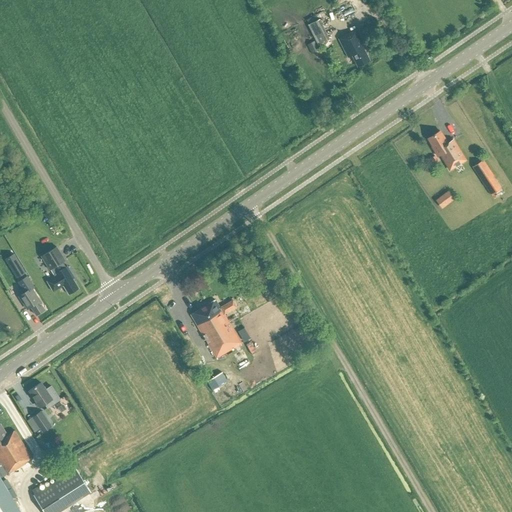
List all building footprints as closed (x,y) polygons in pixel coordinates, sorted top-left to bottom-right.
[(367,0),(372,9),(379,5),(377,0),(367,0)] [(309,24),(311,30),(317,44),(329,39),(319,19),(309,24)] [(357,66),(369,60),(364,49),(366,48),(357,29),(338,38),(348,57),(352,55),(357,66)] [(435,151),(437,155),(440,154),(450,170),(466,160),(453,139),(447,143),(440,131),(427,139),(435,151)] [(475,138),(467,143),(473,152),(481,148),(475,138)] [(484,160),(473,167),(482,181),(492,195),(502,189),(484,160)] [(439,206),(454,199),(449,189),(434,196),(439,206)] [(56,247),(41,256),(49,270),(50,269),(53,274),(54,276),(47,281),(53,292),(63,285),(68,294),(78,288),(72,279),(74,278),(67,266),(65,267),(62,262),(65,260),(56,247)] [(14,254),(5,259),(17,278),(25,273),(14,254)] [(30,275),(36,271),(29,261),(23,265),(30,275)] [(28,276),(18,282),(25,292),(18,297),(26,309),(30,306),(36,315),(44,309),(40,303),(41,303),(35,294),(31,288),(34,286),(28,276)] [(216,358),(241,343),(224,314),(235,306),(232,301),(220,308),(215,299),(190,314),(216,358)] [(244,339),(251,334),(244,324),(237,330),(244,339)] [(229,381),(222,371),(207,380),(214,390),(229,381)] [(51,385),(45,389),(40,382),(28,391),(40,407),(45,404),(47,408),(60,399),(51,385)] [(51,426),(40,411),(33,416),(43,432),(51,426)] [(19,511),(0,479),(0,478),(33,458),(15,429),(7,434),(0,423),(0,422),(0,511),(19,511)] [(31,490),(44,511),(59,511),(92,493),(77,469),(41,491),(38,486),(31,490)]
